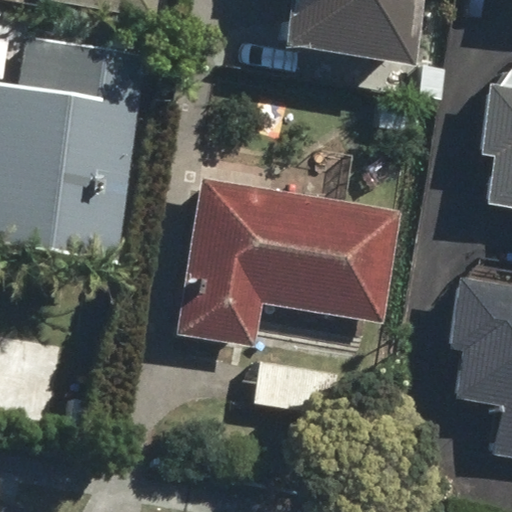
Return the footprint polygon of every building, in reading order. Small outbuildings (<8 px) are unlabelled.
[(67,0),(152,11),(153,0),(67,0)] [(399,58),(408,0),(279,0),(273,38),(399,58)] [(0,248),(105,266),(129,118),(112,115),(122,52),(0,32),(0,248)] [(465,155),(483,158),(475,205),(511,211),(511,85),(479,79),(465,155)] [(378,103),(369,145),(421,157),(431,115),(378,103)] [(190,174),(164,335),(249,349),(256,305),(373,324),(392,207),(190,174)] [(435,354),(450,357),(442,398),(494,408),(484,457),(511,462),(511,287),(451,275),(435,354)] [(248,361),(243,404),(326,414),(331,370),(248,361)]
